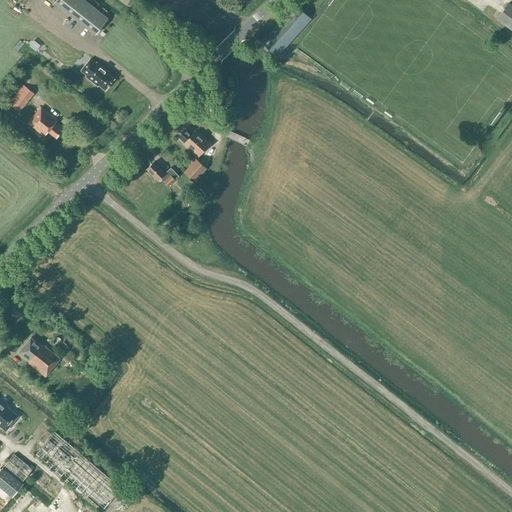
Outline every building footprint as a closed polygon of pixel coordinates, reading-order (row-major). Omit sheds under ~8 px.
[(83,0),(57,0),(55,3),(95,35),(107,19),(83,0)] [(511,30),(511,5),(508,3),(496,20),(511,30)] [(496,11),(488,6),(483,12),(491,18),(496,11)] [(307,25),(309,27),(318,18),(307,7),(270,43),(279,52),(307,25)] [(105,91),(114,79),(108,74),(109,73),(96,63),(95,64),(90,60),(85,66),(91,70),(85,77),(98,87),(98,85),(105,91)] [(31,98),(20,90),(9,104),(19,112),(31,98)] [(55,123),(57,120),(41,107),(28,123),(44,136),(48,132),(56,139),(62,132),(59,130),(61,128),(55,123)] [(193,137),(185,129),(178,137),(186,144),(185,145),(198,156),(209,144),(197,133),(193,137)] [(185,171),(195,181),(207,167),(197,158),(185,171)] [(168,187),(175,180),(171,176),(170,176),(166,172),(164,174),(154,162),(146,169),(157,181),(160,178),(164,182),(163,183),(168,187)] [(207,189),(203,187),(198,194),(202,197),(207,189)] [(178,197),(182,202),(188,208),(195,202),(185,190),(178,197)] [(49,372),(60,359),(42,345),(41,347),(31,338),(19,353),(29,361),(28,363),(45,377),(49,371),(49,372)] [(0,401),(0,427),(6,432),(18,417),(0,401)] [(54,433),(35,456),(100,511),(121,489),(55,432),(60,426),(47,415),(41,421),(54,433)] [(22,482),(32,470),(14,454),(3,467),(22,482)] [(0,470),(0,487),(12,497),(23,484),(18,479),(3,467),(0,470)]
